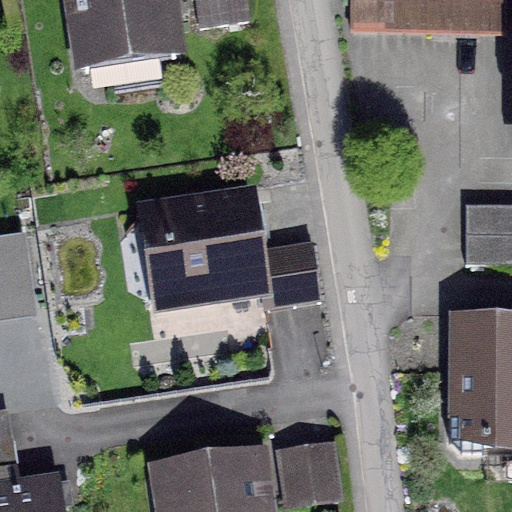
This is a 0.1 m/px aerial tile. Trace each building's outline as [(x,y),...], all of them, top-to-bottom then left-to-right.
[(74,0),(85,73),(174,59),(165,0),(74,0)] [(194,0),(199,30),(248,22),(245,0),(194,0)] [(350,0),(351,33),(504,36),(504,0),(350,0)] [(263,288),(266,313),(320,304),(312,247),(257,255),(250,204),(195,215),(194,212),(151,218),(163,303),(263,288)] [(511,208),(465,209),(465,268),(511,267),(511,208)] [(511,333),(506,334),(506,327),(460,326),(459,420),(449,420),(449,446),(460,457),(485,457),(485,447),(511,446),(511,333)] [(8,442),(0,443),(0,493),(15,492),(8,442)] [(279,456),(286,510),(339,504),(332,449),(279,456)] [(159,476),(164,511),(265,511),(257,459),(242,461),(243,468),(226,471),(224,461),(191,466),(192,471),(159,476)] [(63,511),(59,485),(15,492),(0,493),(0,511),(63,511)]
